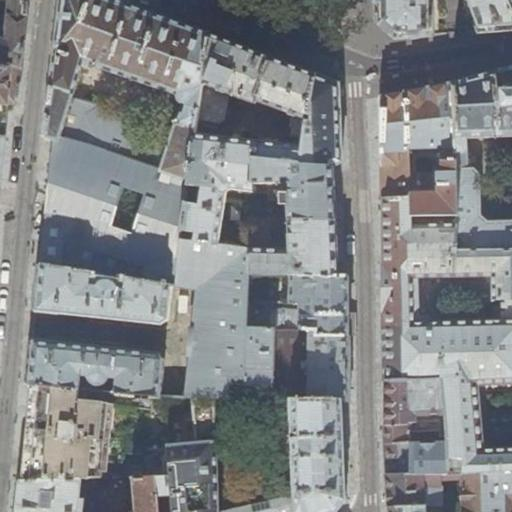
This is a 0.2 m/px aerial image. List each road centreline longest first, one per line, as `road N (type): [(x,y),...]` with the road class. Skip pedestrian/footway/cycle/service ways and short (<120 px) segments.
road 1 (residential): [(0,475),(46,0)]
road 2 (residential): [(373,511),(355,68)]
road 3 (residential): [(355,68),(189,0)]
road 4 (residential): [(511,46),(355,68)]
